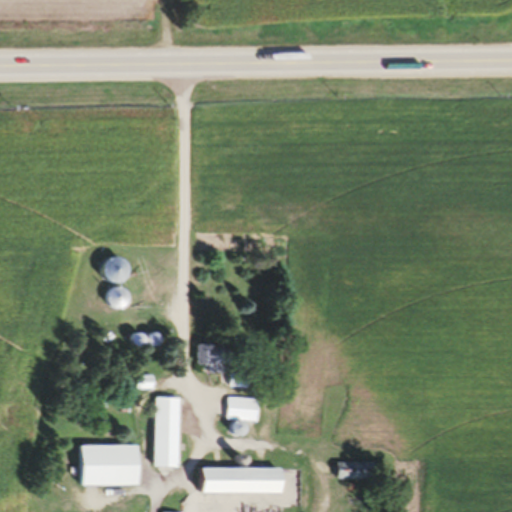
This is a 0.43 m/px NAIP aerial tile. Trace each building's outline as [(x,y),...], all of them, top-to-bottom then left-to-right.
[(103,296),(102,315),(118,315),(118,297),(103,296)] [(226,373),(226,352),(192,352),(192,373),(226,373)] [(174,475),(175,406),(151,406),(150,474),(174,475)] [(253,407),(222,407),(222,428),(253,428),(253,407)] [(135,453),(74,453),(74,493),(135,493),(135,453)] [(279,476),(196,476),(196,502),(279,502),(279,476)]
